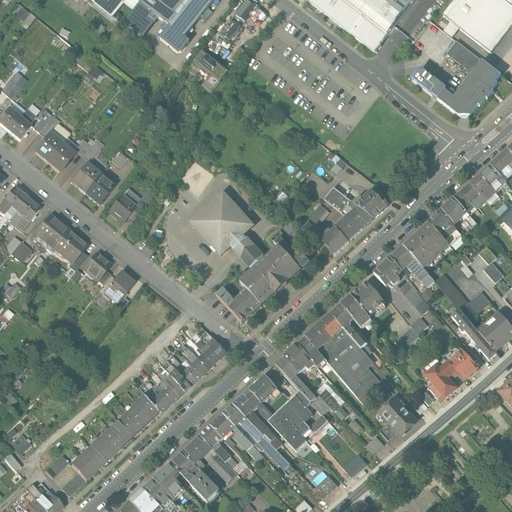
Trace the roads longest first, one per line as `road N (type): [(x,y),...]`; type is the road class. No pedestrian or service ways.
road 1 (residential): [(257,357),(0,156)]
road 2 (secondary): [(469,156),(257,357)]
road 3 (residential): [(469,156),(282,0)]
road 4 (residential): [(511,357),(337,511)]
road 5 (track): [(192,311),(25,463)]
road 6 (secondary): [(257,357),(92,511)]
